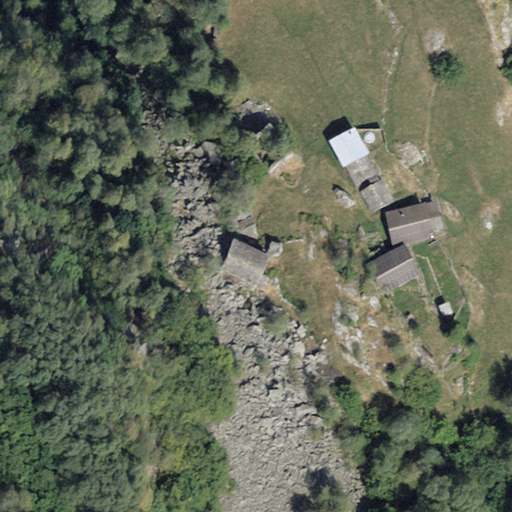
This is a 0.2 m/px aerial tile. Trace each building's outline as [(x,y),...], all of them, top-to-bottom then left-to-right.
[(356,128),(327,143),(351,188),(379,174),(356,128)] [(382,180),(357,194),(370,217),(395,203),(382,180)] [(436,204),(383,214),(390,250),(431,241),(428,222),(439,219),(436,204)] [(238,244),(225,270),(260,288),(273,263),(238,244)] [(416,278),(402,248),(364,266),(378,296),(416,278)]
